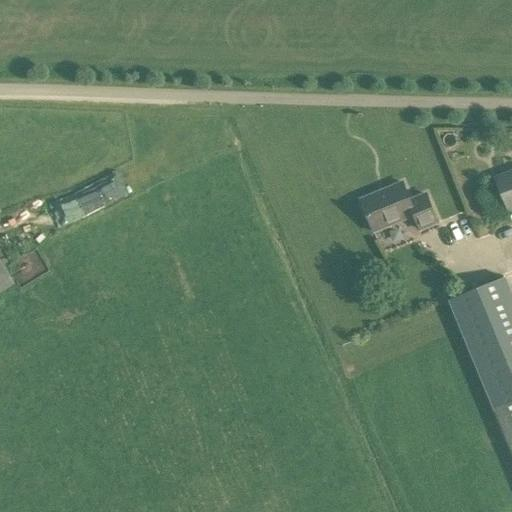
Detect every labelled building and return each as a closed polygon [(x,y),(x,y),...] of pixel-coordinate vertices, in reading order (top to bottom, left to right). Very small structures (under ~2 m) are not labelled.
[(95,181),(105,202),(135,187),(125,167),(95,181)] [(511,173),(496,179),(509,211),(511,210),(511,173)] [(422,230),(439,223),(427,195),(412,201),(404,183),(363,200),(376,232),(416,216),(422,230)] [(66,220),(95,210),(89,194),(60,205),(66,220)] [(0,263),(0,292),(13,284),(0,263)] [(450,300),(511,452),(511,295),(505,278),(450,300)]
